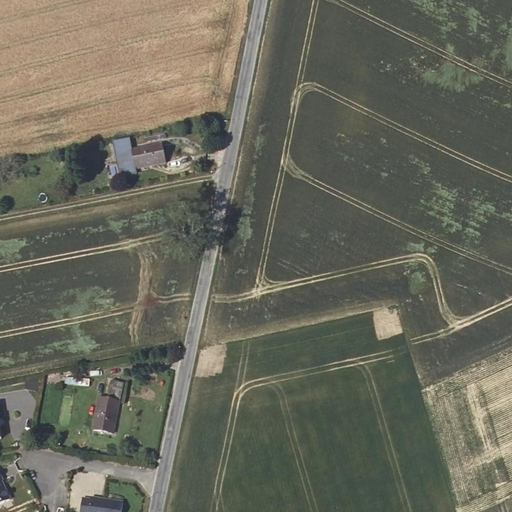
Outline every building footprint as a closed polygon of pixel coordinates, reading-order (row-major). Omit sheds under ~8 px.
[(162,153),(132,159),(136,178),(167,172),(162,153)] [(90,379),(66,374),(64,380),(88,386),(90,379)] [(122,398),(126,382),(115,380),(111,395),(122,398)] [(116,432),(121,403),(100,399),(95,429),(116,432)] [(3,485),(1,480),(2,480),(0,475),(0,502),(9,498),(5,489),(3,489),(2,485),(3,485)] [(85,494),(80,511),(123,511),(126,504),(85,494)]
